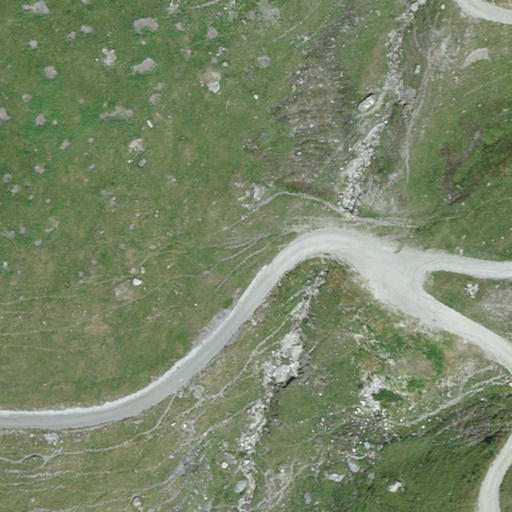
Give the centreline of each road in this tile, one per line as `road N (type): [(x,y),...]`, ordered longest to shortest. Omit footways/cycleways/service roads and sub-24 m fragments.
road 1 (track): [(0,420),(84,417),(150,397),(310,243),(328,239),(390,257)]
road 2 (track): [(390,257),(405,291),(511,355)]
road 3 (track): [(390,257),(511,273)]
